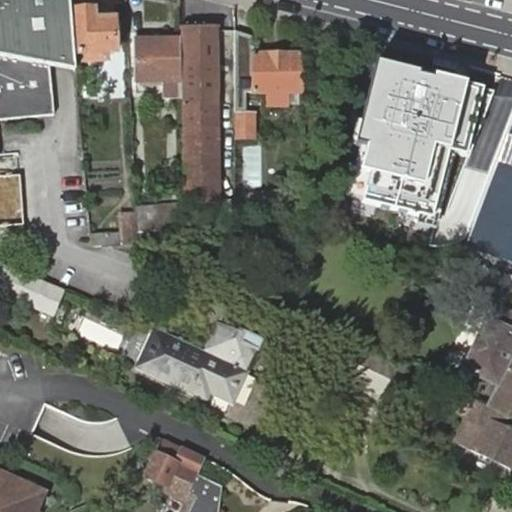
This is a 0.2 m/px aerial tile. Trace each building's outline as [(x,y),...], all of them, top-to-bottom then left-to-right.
[(0,0),(0,119),(53,115),(49,65),(42,0),(0,0)] [(42,0),(49,65),(61,68),(74,72),(68,0),(42,0)] [(95,20),(94,12),(94,9),(74,10),(77,62),(107,60),(107,52),(116,51),(114,18),(112,18),(95,20)] [(111,10),(94,12),(95,20),(112,18),(111,10)] [(181,81),(181,97),(183,176),(219,175),(217,27),(179,28),(181,81)] [(165,97),(181,97),(181,81),(180,81),(179,81),(177,40),(160,40),(153,41),(135,41),(136,82),(164,81),(165,86),(165,91),(165,97)] [(285,93),(296,94),(300,94),(300,55),(252,55),(251,94),(266,94),(266,106),(285,107),(285,105),(285,93)] [(491,88),(377,59),(354,144),(366,146),(348,205),(429,225),(435,201),(451,144),(467,149),(491,88)] [(296,105),(296,94),(285,93),(285,105),(296,105)] [(234,113),(234,139),(255,139),(255,113),(234,113)] [(511,125),(499,159),(494,171),(470,236),(457,269),(511,292),(511,125)] [(260,187),(259,144),(241,144),(241,188),(260,187)] [(286,211),(286,197),(257,197),(258,208),(266,208),(266,212),(286,211)] [(135,213),(138,244),(152,242),(150,232),(177,230),(175,207),(135,210),(135,213)] [(94,248),(138,244),(135,213),(120,214),(121,232),(93,235),(94,248)] [(0,293),(52,316),(63,292),(0,263),(0,293)] [(210,395),(233,406),(248,372),(244,371),(254,350),(258,352),(263,341),(239,330),(238,333),(219,324),(225,312),(205,303),(194,323),(214,333),(205,353),(154,329),(135,368),(207,402),(210,395)] [(508,418),(511,420),(511,312),(495,304),(488,320),(487,319),(464,369),(496,384),(485,407),(508,418)] [(84,320),(78,336),(117,349),(123,334),(84,320)] [(361,352),(348,381),(389,401),(403,371),(361,352)] [(441,405),(468,418),(474,406),(446,393),(441,405)] [(485,407),(476,403),(474,406),(468,418),(455,445),(510,471),(511,467),(511,431),(504,428),(508,418),(485,407)] [(195,477),(203,459),(163,440),(145,478),(166,488),(185,497),(193,501),(187,511),(216,511),(220,488),(195,477)] [(0,511),(37,511),(46,492),(0,471),(0,511)] [(185,497),(166,488),(164,491),(187,503),(182,511),(187,511),(193,501),(185,497)]
